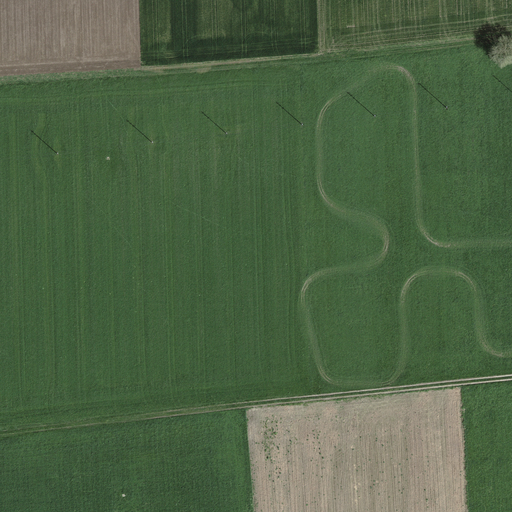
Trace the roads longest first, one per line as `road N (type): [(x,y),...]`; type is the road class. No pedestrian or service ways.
road 1 (track): [(511,378),(0,435)]
road 2 (track): [(511,37),(275,64)]
